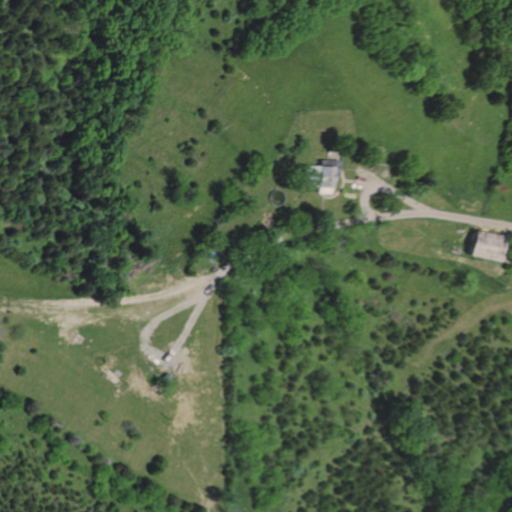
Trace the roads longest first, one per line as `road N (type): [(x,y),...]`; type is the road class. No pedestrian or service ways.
road 1 (track): [(222,272),(116,306),(0,306)]
road 2 (residential): [(511,226),(421,213),(370,218)]
